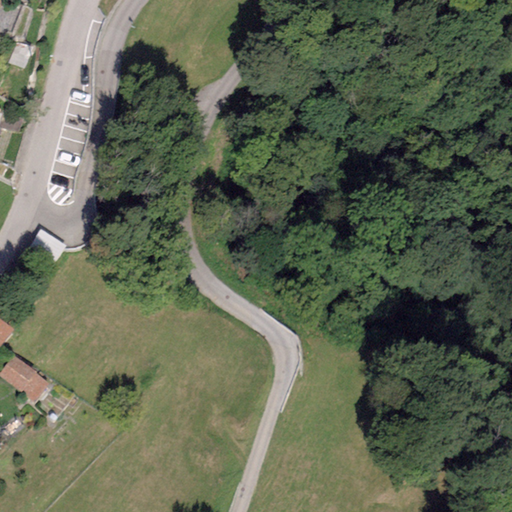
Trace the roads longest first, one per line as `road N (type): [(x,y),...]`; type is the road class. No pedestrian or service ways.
road 1 (unclassified): [(302,0),(209,122),(185,194),(181,249),(205,289),(247,314),(279,352),(233,511)]
road 2 (unclassified): [(23,207),(61,218),(80,201),(109,54),(135,0)]
road 3 (tertiary): [(23,207),(85,0)]
